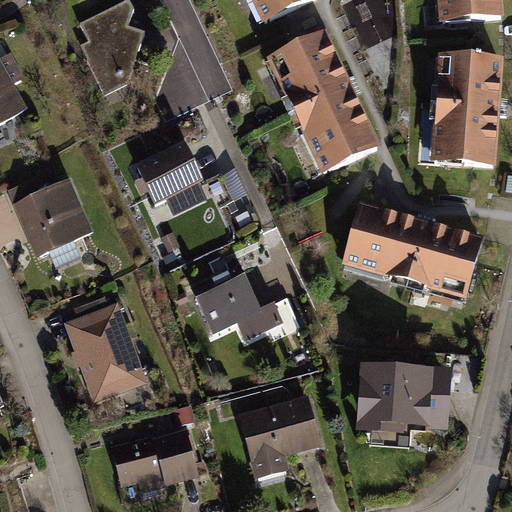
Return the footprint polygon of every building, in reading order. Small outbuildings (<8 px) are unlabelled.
[(127,0),(121,0),(77,23),(86,42),(78,45),(102,96),(127,85),(143,31),(125,26),(132,9),(127,0)] [(305,0),(246,0),(257,23),(305,0)] [(498,0),(433,0),(436,22),(500,17),(498,0)] [(376,146),(320,30),(263,56),(318,174),(376,146)] [(7,53),(0,56),(0,123),(25,110),(12,85),(23,78),(7,53)] [(499,57),(435,53),(427,162),(492,168),(499,57)] [(185,144),(136,168),(153,205),(202,181),(185,144)] [(32,179),(5,190),(34,259),(93,234),(69,179),(37,192),(32,179)] [(355,200),(337,267),(459,300),(477,233),(355,200)] [(238,265),(189,289),(210,334),(234,323),(242,343),(282,324),(273,303),(260,309),(238,265)] [(116,304),(61,324),(91,403),(146,383),(116,304)] [(440,372),(372,368),(368,422),(437,426),(440,372)] [(308,396),(237,414),(255,479),(287,470),(284,457),(321,446),(308,396)] [(198,478),(186,431),(110,449),(119,488),(135,484),(138,494),(198,478)]
